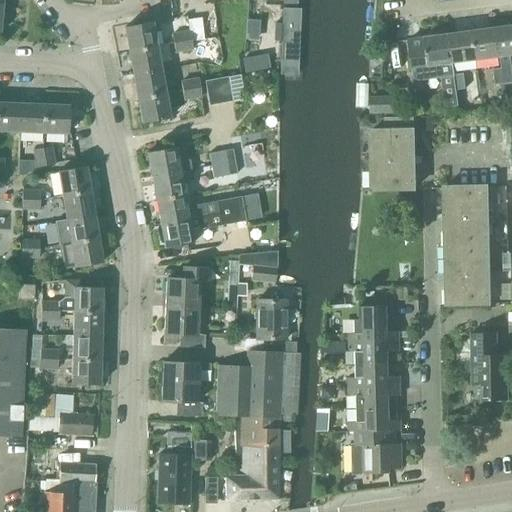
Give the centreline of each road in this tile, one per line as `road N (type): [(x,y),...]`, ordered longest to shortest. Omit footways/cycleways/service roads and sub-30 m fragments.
road 1 (residential): [(130,511),(143,258),(126,169),(89,78)]
road 2 (residential): [(433,497),(423,214)]
road 3 (residential): [(510,0),(398,11),(399,0)]
